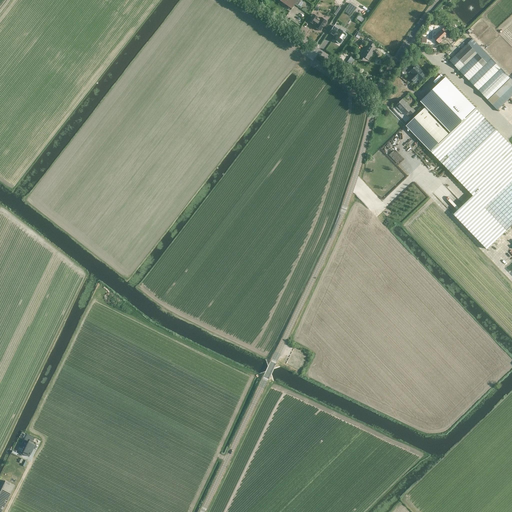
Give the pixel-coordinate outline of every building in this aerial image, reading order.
[(299,0),(296,0),(295,2),(292,0),(280,0),(280,1),(291,9),(294,4),(297,6),(301,1),(299,0)] [(379,0),(347,0),(368,15),(379,0)] [(313,14),(308,21),(312,24),(312,23),(315,25),(314,27),(320,31),(323,25),(324,26),(327,22),(326,22),(326,21),(321,17),(319,19),(317,17),(313,14)] [(358,15),(356,19),(363,23),(365,20),(358,15)] [(337,38),(342,42),(350,32),(338,23),(334,29),(340,33),(337,38)] [(448,35),(442,30),(434,37),(439,43),(448,35)] [(375,49),(373,48),(375,45),(361,37),(358,42),(365,46),(363,48),(366,50),(360,59),(363,61),(365,58),(368,60),(375,49)] [(501,69),(472,39),(450,61),(479,91),(501,69)] [(410,71),(413,74),(409,77),(414,83),(418,79),(420,82),(427,76),(416,65),(410,71)] [(411,108),(402,99),(396,105),(405,115),(406,114),(409,117),(415,111),(412,107),(411,108)] [(448,134),(424,109),(406,126),(430,151),(448,134)] [(430,151),(430,152),(455,179),(500,135),(475,109),(448,134),(430,151)] [(22,454),(29,457),(36,442),(32,440),(34,438),(26,434),(23,440),(28,443),(22,454)] [(24,467),(14,462),(11,469),(13,470),(12,472),(10,471),(7,478),(16,482),(19,476),(19,475),(20,473),(21,473),(24,467)] [(7,503),(7,502),(7,501),(14,486),(5,481),(0,491),(0,511),(1,511),(6,502),(7,503)]
